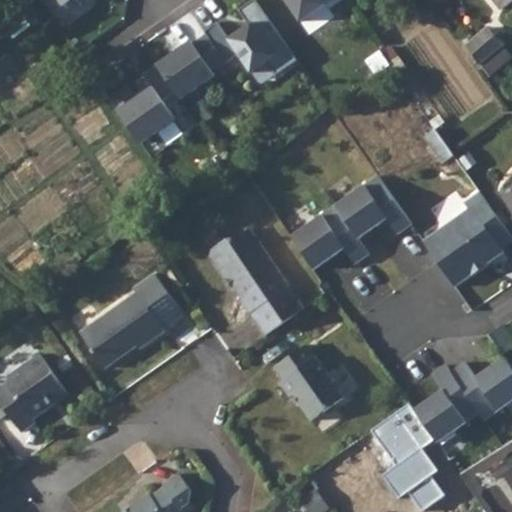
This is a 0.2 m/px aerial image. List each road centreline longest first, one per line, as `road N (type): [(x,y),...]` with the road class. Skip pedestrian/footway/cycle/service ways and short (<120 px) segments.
road 1 (residential): [(36,496),(172,404)]
road 2 (residential): [(224,511),(228,481),(172,404)]
